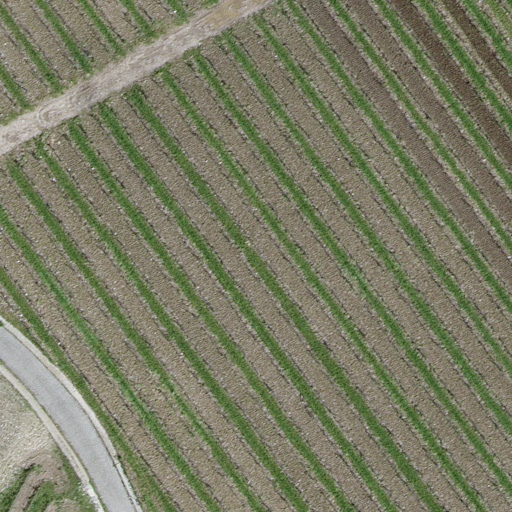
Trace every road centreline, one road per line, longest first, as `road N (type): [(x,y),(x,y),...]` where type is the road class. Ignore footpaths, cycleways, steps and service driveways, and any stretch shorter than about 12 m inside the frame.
road 1 (track): [(0,150),(268,0)]
road 2 (track): [(0,357),(78,432),(109,511)]
